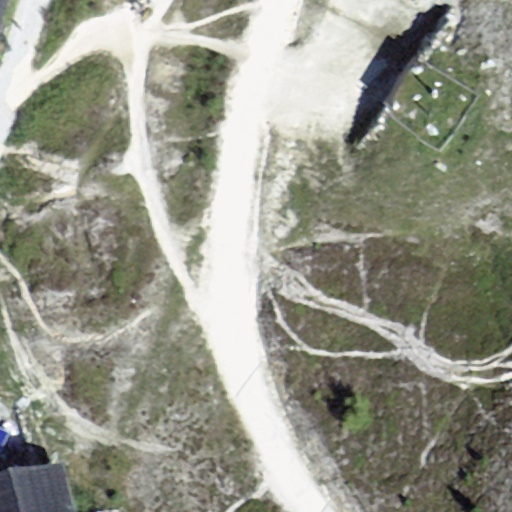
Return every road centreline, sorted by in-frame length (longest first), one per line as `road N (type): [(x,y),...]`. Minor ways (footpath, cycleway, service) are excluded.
road 1 (track): [(263,53),(232,201),(233,348)]
road 2 (track): [(233,348),(311,511)]
road 3 (track): [(361,20),(313,91),(255,82)]
